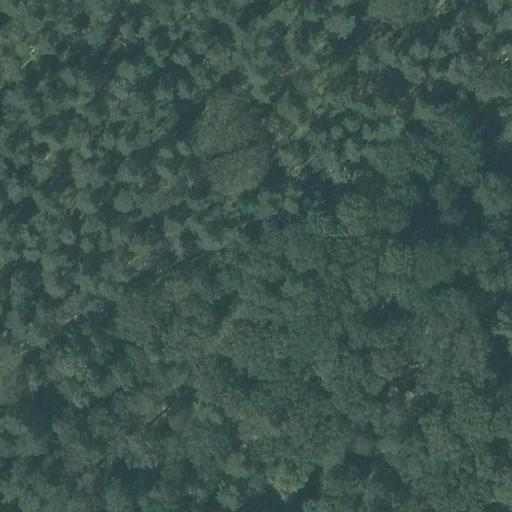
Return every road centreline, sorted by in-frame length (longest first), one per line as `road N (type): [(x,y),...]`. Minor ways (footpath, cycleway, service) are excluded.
road 1 (track): [(347,171),(0,362)]
road 2 (track): [(347,171),(363,235),(499,511)]
road 3 (track): [(511,56),(347,171)]
